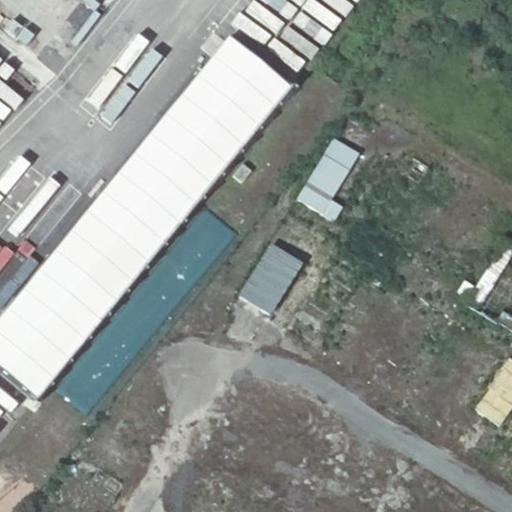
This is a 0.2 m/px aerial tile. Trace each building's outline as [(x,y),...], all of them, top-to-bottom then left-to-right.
[(224,51),(0,328),(0,384),(32,411),(284,100),(224,51)] [(296,200),(333,223),(342,208),(329,201),(357,155),(333,140),(296,200)] [(297,238),(288,252),(301,261),(317,235),(290,218),(283,230),(297,238)] [(85,429),(228,245),(197,221),(160,269),(158,267),(52,404),(85,429)] [(237,297),(268,317),(301,265),(270,245),(237,297)] [(327,279),(347,294),(363,273),(343,258),(327,279)] [(511,367),(505,363),(477,412),(500,425),(511,404),(511,367)]
